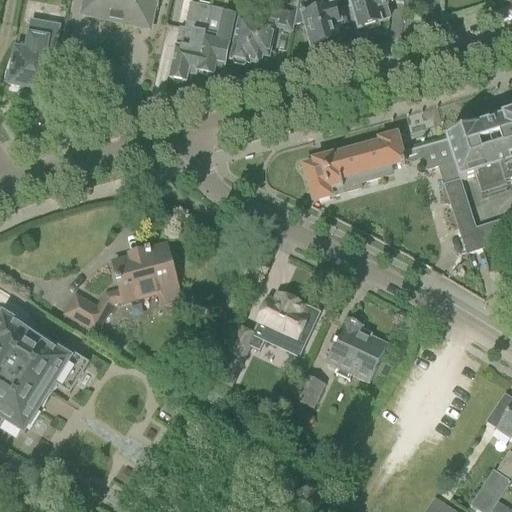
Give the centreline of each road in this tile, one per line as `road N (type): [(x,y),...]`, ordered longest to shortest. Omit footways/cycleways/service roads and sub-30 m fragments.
road 1 (residential): [(189,135),(236,207),(511,367)]
road 2 (residential): [(189,135),(511,38)]
road 3 (residential): [(3,185),(189,135)]
